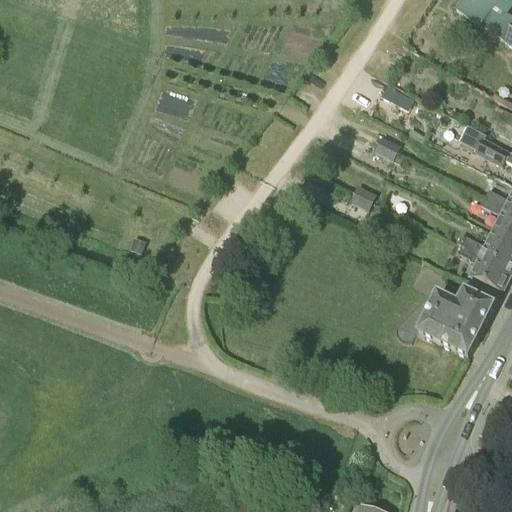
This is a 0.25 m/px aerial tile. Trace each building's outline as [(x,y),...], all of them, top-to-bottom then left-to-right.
[(511,21),(507,18),(511,10),(511,2),(508,0),(463,0),(455,13),(511,51),(511,21)] [(386,90),(380,101),(394,109),(400,97),(386,90)] [(511,145),(511,119),(505,115),(494,136),(511,145)] [(511,157),(466,132),(459,146),(476,156),(475,158),(502,173),(505,166),(511,169),(511,181),(511,182),(511,157)] [(382,143),(376,157),(393,165),(396,158),(400,152),(382,143)] [(358,190),(353,199),(373,208),(377,200),(358,190)] [(485,204),(511,217),(511,197),(506,209),(499,205),(501,201),(489,196),(485,204)] [(373,208),(353,199),(349,207),(368,216),(373,208)] [(511,245),(511,217),(485,204),(482,211),(494,217),(495,214),(502,217),(493,236),(511,245)] [(511,276),(511,274),(511,245),(493,236),(485,251),(461,240),(457,248),(462,251),(511,276)] [(500,297),(511,276),(462,251),(458,258),(477,266),(469,281),(500,297)] [(498,302),(469,288),(466,296),(465,296),(457,311),(437,301),(418,339),(468,364),(494,310),(498,302)]
